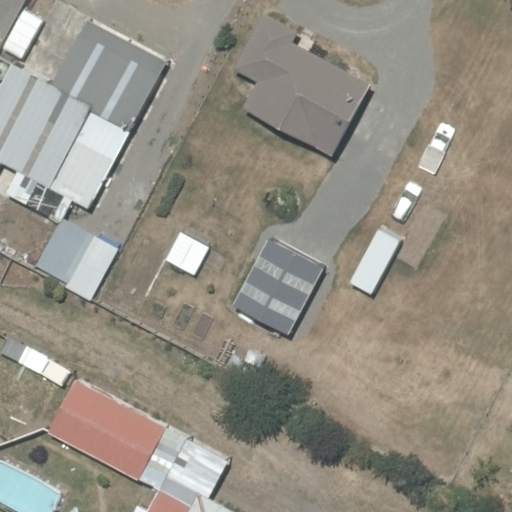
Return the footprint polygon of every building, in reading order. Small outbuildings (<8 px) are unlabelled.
[(85,187),(69,179),(106,108),(144,127),(179,60),(96,16),(63,80),(23,60),(0,105),(0,171),(7,175),(15,159),(30,167),(18,190),(70,217),(85,187)] [(386,79),(271,18),(247,64),(273,78),(259,104),(347,152),(386,79)] [(174,256),(153,243),(123,294),(143,306),(174,256)] [(180,426),(86,377),(59,429),(153,478),(180,426)] [(177,485),(172,482),(170,481),(153,511),(251,511),(209,490),(204,499),(177,485)]
